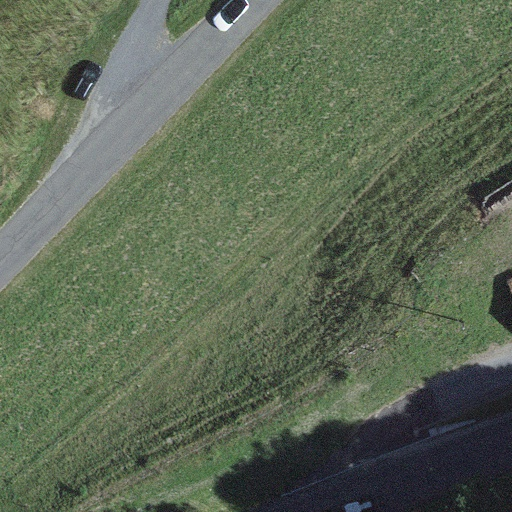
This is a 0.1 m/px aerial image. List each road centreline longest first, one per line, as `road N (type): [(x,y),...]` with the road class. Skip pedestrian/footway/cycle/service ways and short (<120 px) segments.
road 1 (unclassified): [(0,264),(264,0)]
road 2 (tertiary): [(319,511),(511,436)]
road 3 (track): [(159,0),(112,93),(121,145)]
